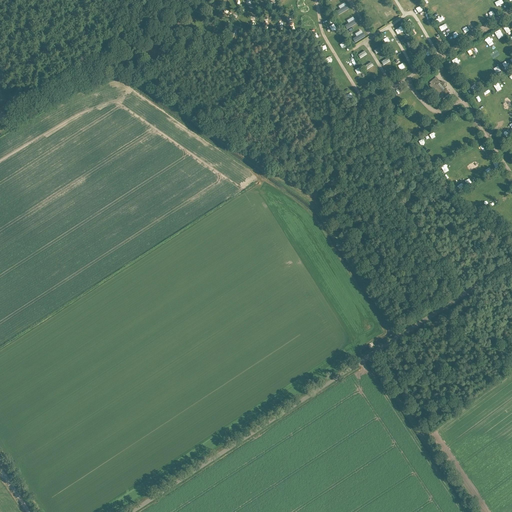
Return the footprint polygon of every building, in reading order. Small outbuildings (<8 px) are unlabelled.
[(338,6),(339,9),(336,11),(338,14),(348,10),(345,3),(338,6)] [(345,25),(347,29),(357,23),(353,16),(346,20),(348,23),(345,25)] [(438,26),(442,33),(447,31),(446,29),(449,28),(446,22),(438,26)] [(352,39),(355,43),(365,37),(361,30),(355,34),(356,37),(352,39)] [(501,32),(500,33),(499,30),(494,33),(498,41),(504,37),(501,32)] [(360,59),(367,54),(365,50),(357,55),(360,59)] [(400,67),(404,65),(397,55),(394,57),(400,67)] [(440,99),(442,97),(443,99),(450,94),(445,88),(447,87),(446,83),(442,82),(441,83),(436,77),(430,83),(431,84),(429,85),(440,99)] [(342,80),(336,84),(339,89),(344,85),(342,80)] [(470,94),(475,91),(470,82),(465,85),(470,94)]
